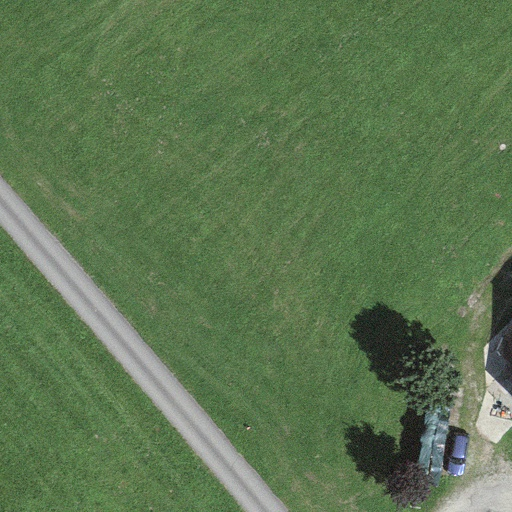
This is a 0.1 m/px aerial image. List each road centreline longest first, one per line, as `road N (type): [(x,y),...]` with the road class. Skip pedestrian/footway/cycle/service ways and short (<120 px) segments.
road 1 (unclassified): [(0,193),(275,511)]
road 2 (track): [(473,504),(462,403),(496,309),(511,292)]
